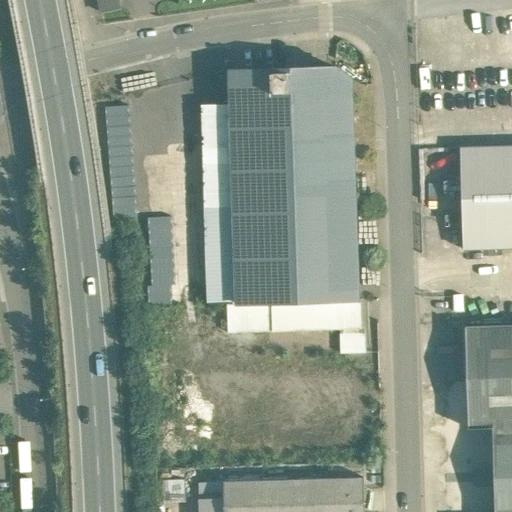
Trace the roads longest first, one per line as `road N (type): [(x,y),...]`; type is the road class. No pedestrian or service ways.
road 1 (unclassified): [(415,511),(405,79),(382,32),(338,13),(152,44),(0,85)]
road 2 (primary): [(42,0),(97,359),(104,511)]
road 3 (residential): [(39,511),(24,301),(0,201)]
